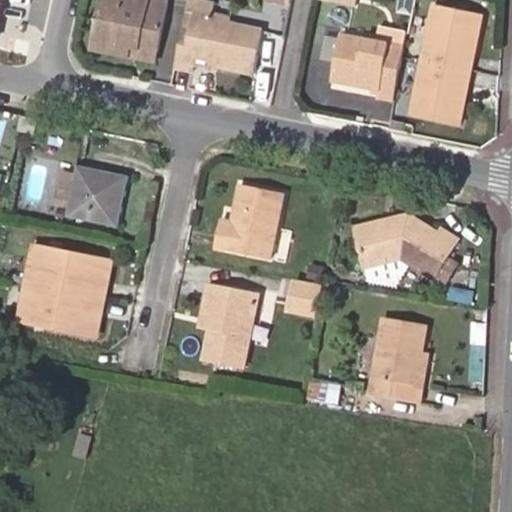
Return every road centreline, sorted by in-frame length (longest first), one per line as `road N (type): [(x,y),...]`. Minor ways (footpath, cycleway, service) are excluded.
road 1 (residential): [(511,179),(194,118)]
road 2 (residential): [(194,118),(149,361)]
road 3 (residential): [(194,118),(45,78)]
road 4 (unknown): [(267,132),(294,0)]
